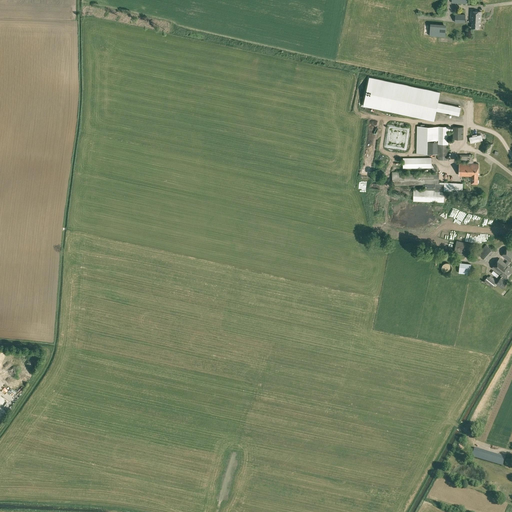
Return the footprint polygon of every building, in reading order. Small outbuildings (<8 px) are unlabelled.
[(471,27),(479,28),(480,22),(481,22),(482,11),(472,11),(471,21),(472,21),(471,27)] [(465,23),(465,19),(465,15),(456,14),(455,22),(465,23)] [(430,35),(445,36),(446,24),(431,23),(430,35)] [(437,102),(440,92),(370,77),(364,106),(433,120),(436,110),(459,115),(460,107),(437,102)] [(412,148),(421,149),(421,141),(422,125),(413,125),(412,148)] [(438,156),(448,156),(449,126),(439,126),(438,156)] [(453,139),(463,139),(463,126),(453,126),(453,139)] [(481,150),(490,153),(493,144),(484,141),(481,150)] [(422,142),(423,152),(434,151),(434,142),(422,142)] [(458,142),(452,155),(455,157),(461,143),(458,142)] [(469,163),(469,175),(472,175),(472,183),(478,183),(478,175),(479,175),(478,163),(472,163),(472,162),(473,162),(474,158),(472,158),(472,154),(460,154),(460,159),(470,160),(470,161),(469,161),(468,163),(469,163)] [(403,158),(403,168),(432,168),(432,167),(434,167),(431,163),(431,157),(403,158)] [(459,175),(469,175),(469,163),(468,163),(460,163),(459,175)] [(414,201),(444,202),(444,192),(463,193),(463,183),(439,182),(439,173),(438,173),(437,171),(434,171),(435,173),(404,173),(404,171),(392,172),(393,185),(425,184),(425,190),(414,189),(414,201)] [(454,252),(471,256),(474,245),(457,240),(454,252)] [(478,253),(486,260),(494,251),(486,244),(478,253)] [(496,283),(502,288),(507,282),(505,281),(511,271),(511,268),(507,265),(510,262),(511,258),(511,249),(509,247),(502,255),(508,260),(506,263),(499,258),(492,268),(501,275),(502,276),(496,283)] [(471,263),(459,262),(458,273),(470,274),(471,263)] [(442,267),(442,268),(442,269),(442,270),(443,270),(443,271),(444,272),(445,272),(445,273),(446,273),(447,273),(448,273),(449,272),(450,272),(451,271),(452,270),(452,269),(452,268),(452,267),(452,266),(452,265),(451,265),(451,264),(450,264),(450,263),(449,263),(448,263),(447,263),(446,263),(445,263),(444,264),(443,265),(442,266),(442,267)] [(484,281),(492,287),(497,280),(490,276),(489,277),(488,276),(484,281)] [(473,456),(503,465),(505,457),(475,448),(473,456)]
